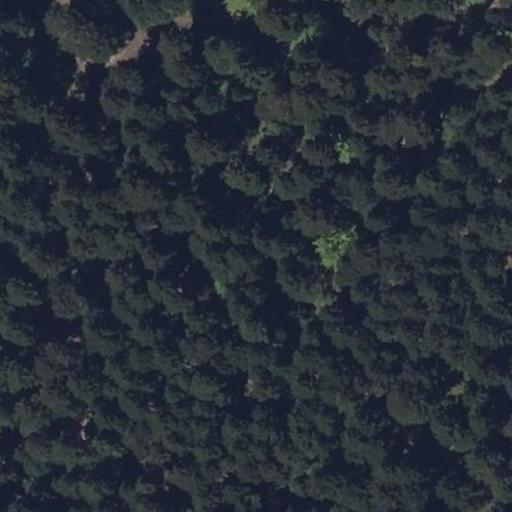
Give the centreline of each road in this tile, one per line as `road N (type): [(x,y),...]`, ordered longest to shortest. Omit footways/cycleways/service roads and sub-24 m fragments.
road 1 (track): [(21,0),(99,20),(43,511)]
road 2 (track): [(511,46),(201,38),(99,20),(104,0)]
